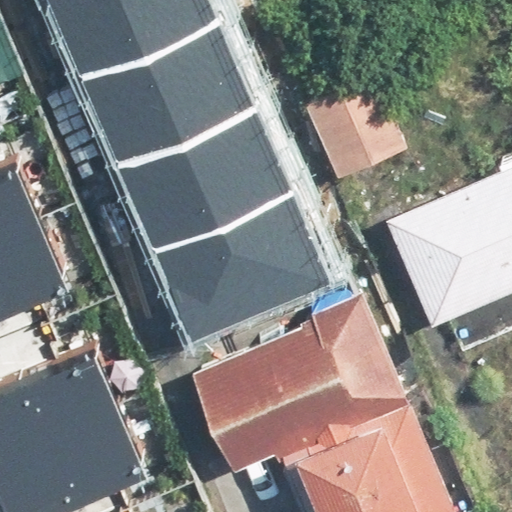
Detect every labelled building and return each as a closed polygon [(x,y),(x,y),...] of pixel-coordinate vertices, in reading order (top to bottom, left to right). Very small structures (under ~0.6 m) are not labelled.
[(45,0),(188,341),(327,284),(208,0),(45,0)] [(26,145),(0,154),(0,287),(71,260),(26,145)] [(511,157),(383,212),(430,322),(511,286),(511,157)] [(455,511),(358,285),(183,360),(229,466),(281,444),(310,511),(455,511)] [(107,321),(0,362),(0,406),(31,484),(152,436),(107,321)]
